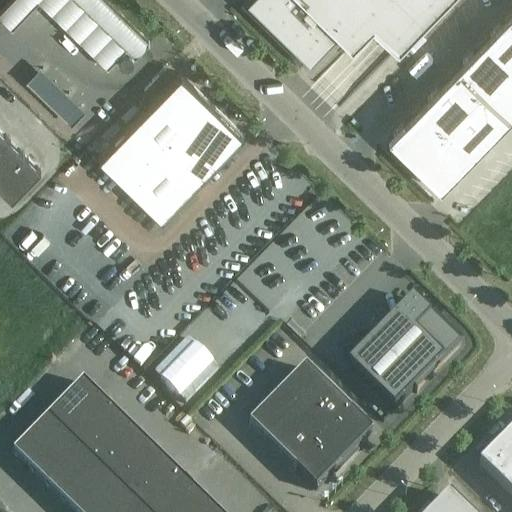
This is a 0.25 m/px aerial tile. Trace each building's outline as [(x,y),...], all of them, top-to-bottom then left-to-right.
[(149,44),(150,43),(150,42),(149,41),(148,42),(105,0),(10,0),(0,11),(0,16),(11,27),(11,28),(12,29),(13,28),(13,27),(39,1),(108,68),(109,67),(109,66),(126,48),(134,56),(135,57),(135,58),(137,56),(136,56),(148,44),(149,44)] [(398,48),(444,0),(248,0),(310,61),(339,31),(352,44),(373,23),(398,48)] [(511,12),(389,138),(441,188),(511,115),(511,12)] [(181,74),(99,158),(162,220),(216,164),(232,148),(244,136),(181,74)] [(0,148),(9,139),(0,130),(0,148)] [(0,176),(23,153),(9,139),(0,148),(0,176)] [(41,170),(23,153),(0,176),(0,188),(12,200),(41,170)] [(511,235),(501,247),(511,257),(511,235)] [(412,300),(348,366),(394,410),(458,345),(412,300)] [(305,368),(277,397),(306,425),(334,396),(305,368)] [(64,434),(99,398),(83,383),(48,418),(64,434)] [(334,396),(306,425),(278,454),(316,491),(372,434),(334,396)] [(249,425),(278,454),(306,425),(277,397),(249,425)] [(64,434),(80,449),(114,414),(99,398),(64,434)] [(95,465),(130,429),(114,414),(80,449),(95,465)] [(29,470),(64,434),(48,418),(13,454),(29,470)] [(95,465),(111,480),(146,444),(130,429),(95,465)] [(511,498),(511,432),(511,434),(510,433),(509,434),(510,435),(479,466),(511,498)] [(29,470),(44,485),(80,449),(64,434),(29,470)] [(127,495),(161,460),(146,444),(111,480),(127,495)] [(60,501),(95,465),(80,449),(44,485),(60,501)] [(135,503),(143,511),(177,475),(161,460),(127,495),(135,503)] [(60,501),(71,511),(79,511),(111,480),(95,465),(60,501)] [(171,511),(193,490),(177,475),(143,511),(171,511)] [(125,511),(135,503),(127,495),(111,480),(79,511),(125,511)] [(202,511),(209,506),(193,490),(171,511),(202,511)] [(464,511),(449,497),(436,511),(435,511),(464,511)] [(143,511),(135,503),(125,511),(143,511)]
